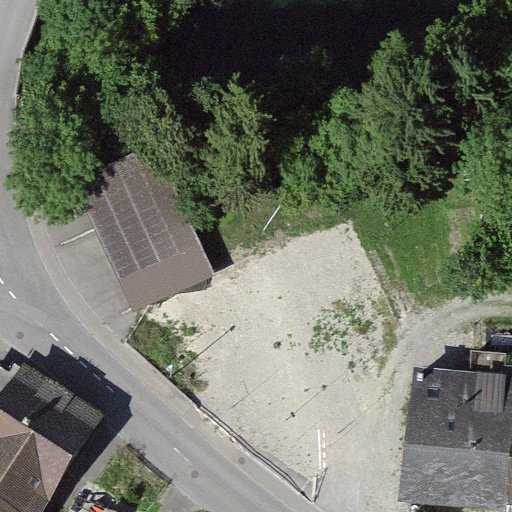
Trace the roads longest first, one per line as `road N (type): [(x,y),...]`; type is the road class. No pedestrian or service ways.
road 1 (tertiary): [(252,511),(0,293)]
road 2 (track): [(0,190),(35,120),(67,0)]
